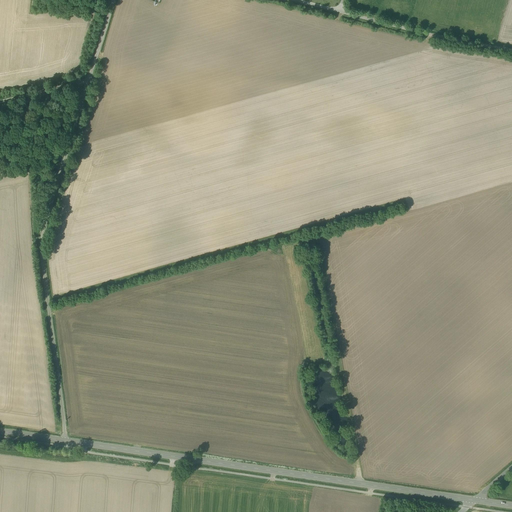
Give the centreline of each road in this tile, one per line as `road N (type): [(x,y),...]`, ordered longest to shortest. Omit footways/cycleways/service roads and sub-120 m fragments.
road 1 (unclassified): [(112,0),(38,241),(66,441)]
road 2 (secondary): [(473,500),(66,441)]
road 3 (unclassified): [(292,0),(511,50)]
